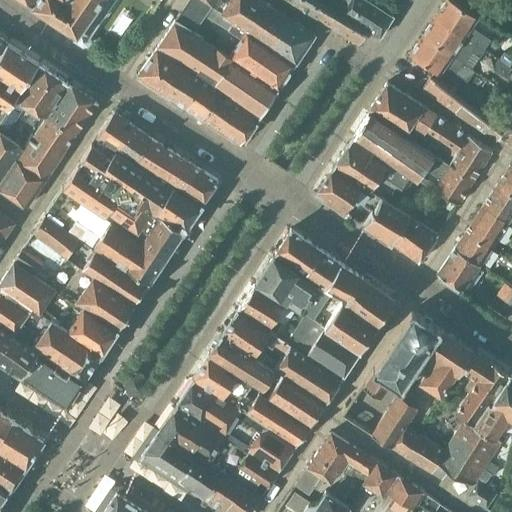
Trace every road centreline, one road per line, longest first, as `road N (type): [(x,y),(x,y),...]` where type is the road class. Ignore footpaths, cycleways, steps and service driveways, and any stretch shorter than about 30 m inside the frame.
road 1 (residential): [(511,345),(291,199)]
road 2 (residential): [(291,199),(374,65)]
road 3 (residential): [(246,169),(330,36)]
road 4 (residential): [(246,169),(117,81)]
road 5 (residential): [(117,81),(0,1)]
